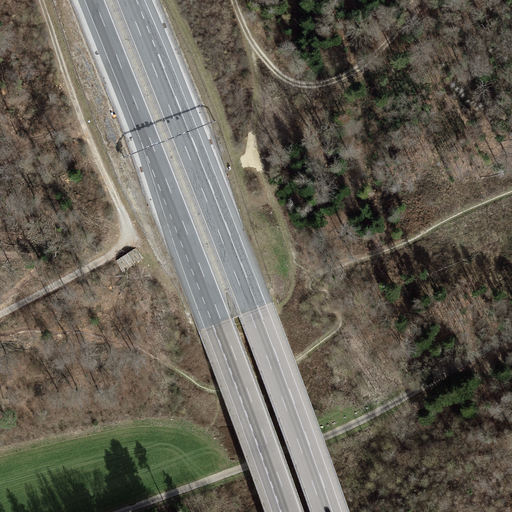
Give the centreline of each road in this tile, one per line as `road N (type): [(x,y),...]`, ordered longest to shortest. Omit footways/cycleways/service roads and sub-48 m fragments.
road 1 (motorway): [(93,0),(291,511)]
road 2 (motorway): [(322,507),(126,0)]
road 3 (track): [(122,511),(348,426),(511,336)]
road 4 (track): [(0,313),(117,248),(127,226),(42,0)]
road 5 (track): [(424,0),(367,60),(313,86),(273,66),(234,0)]
